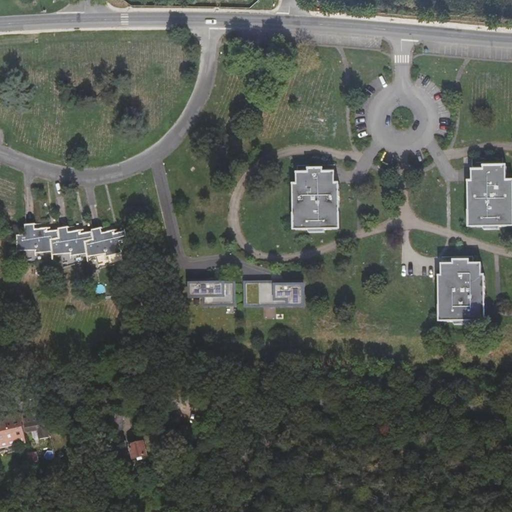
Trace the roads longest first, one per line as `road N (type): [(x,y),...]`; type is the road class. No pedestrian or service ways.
road 1 (residential): [(0,412),(274,400),(394,401),(511,414)]
road 2 (unclassified): [(0,24),(208,19),(511,40)]
